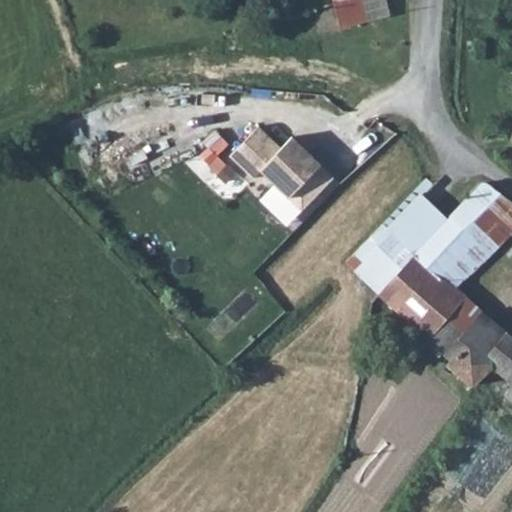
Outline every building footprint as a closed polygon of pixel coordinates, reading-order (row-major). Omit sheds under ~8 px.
[(386,0),(331,0),(338,27),(389,13),(386,0)] [(333,178),(290,137),(279,147),(255,126),(226,157),(250,179),(256,171),(299,212),(333,178)] [(511,206),(482,180),(448,215),(473,240),(481,235),(495,247),(511,229),(511,206)] [(375,293),(423,338),(463,295),(455,289),(495,247),(481,235),(473,240),(448,215),(400,268),(375,293)] [(379,248),(354,272),(373,291),(375,293),(400,268),(379,248)] [(445,364),(470,386),(487,363),(484,359),(505,333),(463,295),(423,338),(448,360),(445,364)] [(484,359),(487,363),(510,381),(511,378),(511,339),(505,333),(484,359)] [(511,378),(510,381),(500,393),(511,404),(511,378)] [(511,511),(511,498),(502,511),(511,511)]
